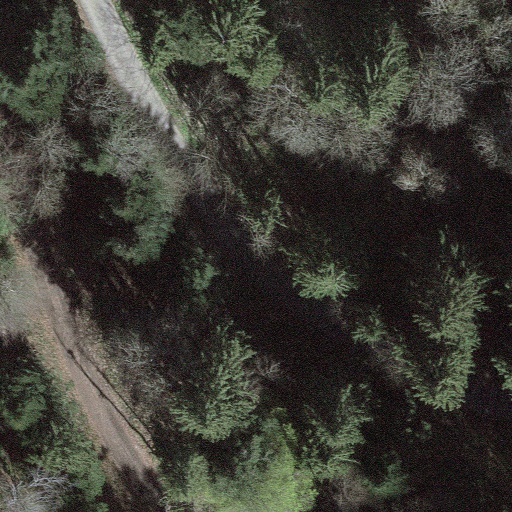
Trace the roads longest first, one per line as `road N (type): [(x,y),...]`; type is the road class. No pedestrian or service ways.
road 1 (unclassified): [(96,0),(189,170),(247,249),(313,309),(423,371),(511,406)]
road 2 (track): [(0,74),(78,349),(118,434),(183,511)]
